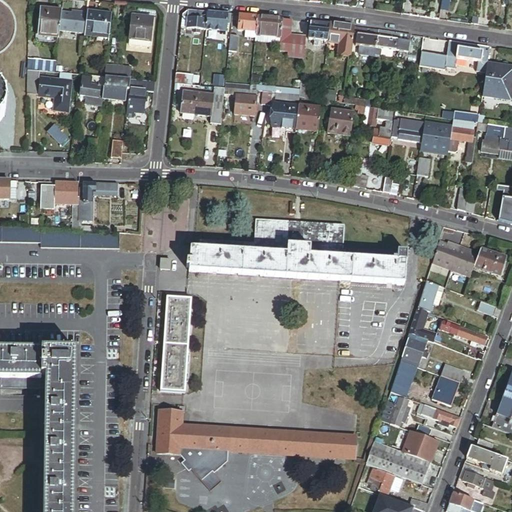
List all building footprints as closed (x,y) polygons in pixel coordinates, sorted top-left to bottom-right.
[(62,13),(62,12),(41,9),(38,37),(59,39),(60,32),(62,13)] [(183,15),(181,29),(206,31),(208,13),(188,11),(183,15)] [(60,32),(85,35),(87,14),(87,13),(79,12),(79,15),(71,14),(62,13),(60,32)] [(208,13),(206,31),(225,33),(227,15),(208,13)] [(112,16),(87,14),(85,35),(110,38),(112,16)] [(257,18),(239,16),(238,31),(256,33),(257,18)] [(150,49),(153,21),(132,18),(129,47),(150,49)] [(257,18),(256,33),(255,39),(280,42),(282,21),(282,20),(257,18)] [(287,54),(304,55),(306,38),(290,36),(292,22),(282,21),(280,42),(279,53),(287,54)] [(330,25),(309,22),(306,40),(314,41),(319,41),(324,42),(324,45),(327,45),(327,43),(330,25)] [(342,26),(330,25),(327,43),(340,44),(338,54),(350,56),(355,28),(342,26)] [(378,32),(358,29),(356,46),(358,47),(375,49),(378,32)] [(378,32),(375,49),(408,54),(410,36),(378,32)] [(239,37),(230,36),(228,53),(237,54),(239,37)] [(490,48),(449,42),(445,69),(455,71),(456,60),(487,65),(490,48)] [(375,49),(358,47),(357,55),(374,58),(375,49)] [(57,62),(34,60),(33,72),(40,72),(56,74),(57,62)] [(91,64),(89,77),(93,77),(105,79),(106,66),(91,64)] [(511,91),(511,68),(487,65),(482,97),(510,102),(511,91)] [(131,68),(106,66),(105,79),(129,81),(131,68)] [(282,94),(285,70),(277,69),(275,89),(274,93),(282,94)] [(33,72),(28,71),(27,96),(56,99),(55,111),(68,113),(71,83),(69,83),(58,82),(39,80),(40,72),(33,72)] [(193,76),(176,74),(175,84),(192,86),(193,76)] [(103,100),(105,79),(93,77),(92,79),(83,78),(81,97),(87,98),(86,103),(90,103),(89,106),(102,107),(103,100)] [(129,81),(105,79),(103,100),(125,103),(126,91),(128,91),(129,81)] [(144,115),(146,94),(154,94),(155,84),(129,81),(128,91),(126,119),(135,120),(135,114),(144,115)] [(314,83),(301,81),(299,97),(299,100),(312,102),(314,83)] [(275,89),(250,86),(250,87),(250,92),(264,93),(271,94),(274,95),(274,93),(275,89)] [(225,90),(214,89),(214,96),(183,93),(181,115),(211,118),(210,125),(221,126),(225,90)] [(248,92),(237,91),(234,116),(255,118),(256,110),(256,107),(257,100),(247,98),(248,92)] [(271,94),(264,93),(263,106),(270,106),(271,94)] [(331,98),(322,96),(321,103),(330,104),(331,98)] [(344,99),(331,98),(330,104),(343,106),(344,99)] [(353,101),(344,99),(343,106),(352,107),(353,101)] [(285,129),(295,131),(298,107),(274,104),(271,128),(285,129)] [(317,133),(320,109),(298,106),(298,107),(295,131),(317,133)] [(349,137),(351,125),(363,126),(365,109),(355,108),(353,108),(353,111),(332,108),(328,134),(349,137)] [(378,111),(365,109),(363,126),(363,127),(376,129),(377,121),(378,111)] [(393,113),(378,111),(377,121),(392,123),(393,113)] [(478,125),(479,117),(454,113),(453,121),(474,125),(478,125)] [(474,125),(453,121),(452,129),(450,140),(459,142),(459,139),(472,141),(471,145),(469,145),(466,163),(472,164),(476,140),(472,139),(474,125)] [(424,127),(394,123),(391,140),(398,141),(398,142),(422,145),(424,127)] [(392,125),(386,124),(385,129),(380,128),(379,135),(373,135),(372,143),(389,146),(392,125)] [(450,140),(452,129),(425,125),(424,127),(422,145),(420,154),(448,158),(448,153),(450,140)] [(487,127),(478,125),(477,133),(486,134),(487,127)] [(511,130),(487,127),(486,134),(484,144),(482,144),(480,154),(498,156),(498,153),(511,154),(511,130)] [(285,129),(271,128),(270,136),(284,138),(284,133),(285,129)] [(88,156),(96,157),(98,141),(89,140),(88,156)] [(459,142),(450,140),(448,153),(454,155),(457,152),(459,142)] [(111,159),(122,160),(123,143),(113,142),(111,159)] [(431,162),(419,160),(416,178),(428,180),(431,162)] [(354,171),(351,187),(358,188),(361,176),(361,172),(354,171)] [(368,178),(361,176),(358,188),(365,190),(368,178)] [(392,181),(384,180),(382,194),(390,195),(392,181)] [(9,182),(0,181),(0,200),(9,200),(9,189),(9,182)] [(78,184),(55,184),(55,188),(47,188),(47,205),(55,205),(74,205),(73,231),(79,231),(79,221),(79,204),(79,202),(77,202),(78,184)] [(80,190),(79,202),(79,204),(92,204),(93,197),(93,194),(95,194),(95,185),(83,184),(83,190),(80,190)] [(55,188),(41,187),(41,210),(55,210),(55,205),(47,205),(47,188),(55,188)] [(511,200),(511,198),(511,188),(508,188),(507,193),(491,190),(489,199),(501,201),(498,222),(508,225),(511,200)] [(460,191),(457,211),(465,213),(467,200),(468,192),(460,191)] [(475,201),(467,200),(465,213),(473,215),(475,201)] [(79,204),(79,221),(92,221),(92,204),(79,204)] [(191,250),(190,262),(190,268),(190,272),(406,285),(407,263),(398,262),(399,253),(344,250),(346,226),(256,221),(255,244),(200,241),(200,250),(191,250)] [(42,229),(2,228),(1,244),(42,244),(42,231),(42,229)] [(81,232),(42,231),(42,244),(41,249),(81,249),(81,235),(81,232)] [(121,235),(81,235),(81,249),(121,250),(121,235)] [(451,272),(460,248),(452,245),(451,247),(440,243),(432,264),(451,272)] [(467,253),(468,251),(460,248),(451,272),(470,279),(478,257),(467,253)] [(507,260),(482,251),(476,269),(501,278),(507,260)] [(171,261),(161,260),(161,270),(170,271),(171,261)] [(429,267),(422,265),(417,278),(425,280),(429,267)] [(439,286),(426,283),(417,310),(428,313),(429,314),(432,305),(438,287),(439,286)] [(444,289),(438,287),(432,305),(438,307),(444,289)] [(191,300),(167,299),(161,392),(185,394),(191,300)] [(493,318),(496,309),(481,303),(478,312),(493,318)] [(428,313),(417,310),(410,335),(420,338),(421,335),(428,313)] [(448,334),(451,326),(444,323),(441,332),(448,334)] [(457,337),(460,329),(451,326),(448,334),(457,337)] [(485,347),(487,342),(488,339),(460,329),(457,337),(472,343),(477,345),(485,347)] [(420,338),(410,335),(402,358),(409,360),(409,361),(418,364),(419,364),(422,357),(423,353),(428,341),(420,338)] [(74,511),(76,351),(0,349),(0,379),(1,380),(1,390),(45,391),(43,511),(74,511)] [(409,360),(402,358),(401,363),(417,368),(418,364),(409,361),(409,360)] [(417,368),(401,363),(394,385),(409,391),(417,368)] [(441,378),(460,385),(465,373),(446,365),(441,378)] [(511,375),(497,415),(498,415),(493,429),(511,436),(511,375)] [(452,408),(460,385),(441,378),(433,401),(452,408)] [(409,391),(394,385),(390,394),(406,400),(409,391)] [(400,399),(397,406),(390,425),(399,429),(401,423),(407,408),(409,403),(400,399)] [(397,406),(387,403),(380,422),(390,425),(397,406)] [(457,430),(461,420),(424,407),(421,416),(439,422),(438,426),(448,430),(449,427),(457,430)] [(410,410),(407,408),(401,423),(404,425),(410,410)] [(182,413),(160,412),(157,455),(180,456),(180,449),(353,459),(355,436),(182,426),(182,413)] [(416,435),(428,440),(431,431),(419,427),(416,435)] [(493,445),(479,440),(476,449),(490,454),(493,445)] [(386,448),(373,443),(364,464),(378,470),(386,448)] [(386,448),(378,470),(423,487),(431,465),(386,448)] [(507,462),(470,449),(467,460),(477,463),(476,467),(482,469),(482,470),(489,473),(489,472),(502,476),(507,462)] [(490,474),(465,465),(462,472),(485,480),(488,481),(490,474)] [(396,478),(373,470),(368,484),(373,485),(371,491),(389,497),(391,492),(396,478)] [(485,480),(462,472),(460,477),(464,478),(463,481),(462,483),(468,485),(476,487),(481,490),(485,480)] [(403,481),(396,478),(391,492),(395,493),(399,490),(403,481)] [(488,481),(485,480),(481,490),(485,491),(483,497),(492,501),(495,495),(492,493),(495,484),(488,481)] [(370,487),(358,483),(357,487),(369,491),(370,487)] [(478,511),(481,505),(453,495),(450,505),(463,510),(467,511),(478,511)] [(412,511),(414,508),(410,507),(383,497),(377,511),(412,511)] [(423,511),(425,511),(428,507),(412,501),(410,507),(414,508),(423,511)]
